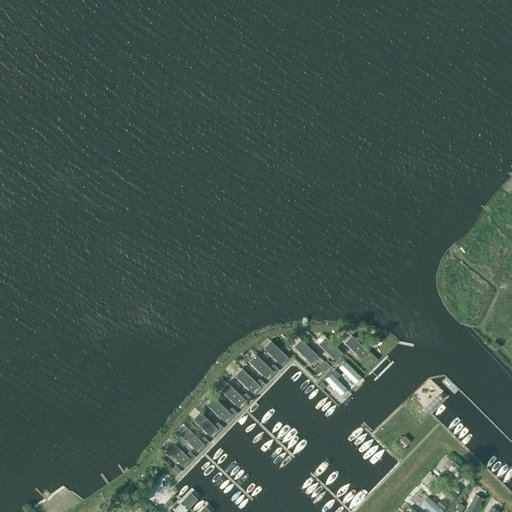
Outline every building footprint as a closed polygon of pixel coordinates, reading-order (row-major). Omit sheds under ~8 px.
[(378,334),(371,341),(386,355),(393,348),(378,334)] [(351,335),(345,342),(362,359),(369,352),(351,335)] [(325,336),(318,343),(336,360),(343,353),(325,336)] [(300,339),(294,346),(311,362),(318,355),(300,339)] [(270,340),(264,347),(281,364),(288,357),(270,340)] [(255,354),(248,361),(266,377),(273,370),(270,368),(255,354)] [(354,359),(347,366),(362,380),(369,373),(354,359)] [(325,362),(319,368),(325,373),(331,367),(325,362)] [(273,365),(270,368),(273,370),(276,374),(279,371),(273,365)] [(241,368),(235,375),(252,392),(259,385),(241,368)] [(343,370),(336,377),(351,391),(358,384),(343,370)] [(259,379),(257,382),(262,388),(265,385),(259,379)] [(348,394),(333,380),(326,388),(341,401),(348,394)] [(228,382),(221,389),(238,406),(245,399),(228,382)] [(245,392),(243,395),(248,401),(251,398),(245,392)] [(214,396),(207,403),(224,420),(231,413),(214,396)] [(232,407),(229,410),(234,415),(237,412),(232,407)] [(199,411),(193,418),(210,435),(217,428),(199,411)] [(218,422),(215,425),(220,430),(223,427),(218,422)] [(186,426),(179,433),(197,450),(203,443),(186,426)] [(397,441),(403,447),(410,440),(404,435),(397,441)] [(203,436),(201,439),(206,444),(209,441),(203,436)] [(172,441),(165,448),(182,465),(189,458),(172,441)] [(189,451),(186,454),(192,459),(195,456),(189,451)] [(175,465),(173,468),(178,474),(181,471),(175,465)] [(449,484),(442,491),(450,500),(457,493),(449,484)] [(190,492),(173,509),(175,511),(184,511),(197,499),(190,492)] [(467,508),(477,511),(483,496),(474,492),(467,508)] [(170,500),(165,505),(168,508),(173,503),(170,500)] [(423,500),(423,510),(445,510),(445,500),(423,500)]
